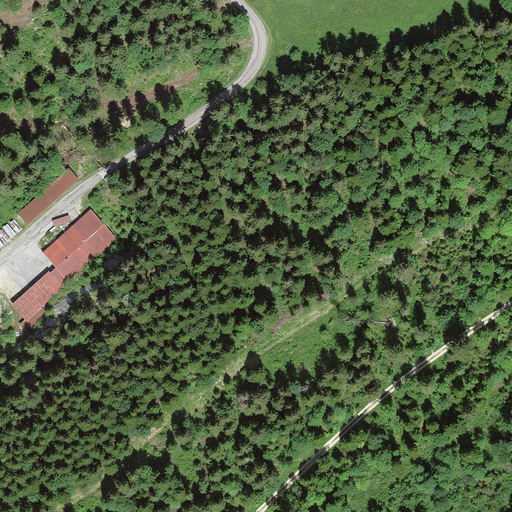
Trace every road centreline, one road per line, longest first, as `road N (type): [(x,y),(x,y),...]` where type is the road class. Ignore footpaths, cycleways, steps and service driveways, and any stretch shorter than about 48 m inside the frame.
road 1 (unclassified): [(0,259),(99,174),(246,79),(259,34),(236,0)]
road 2 (track): [(511,304),(395,384),(258,511)]
